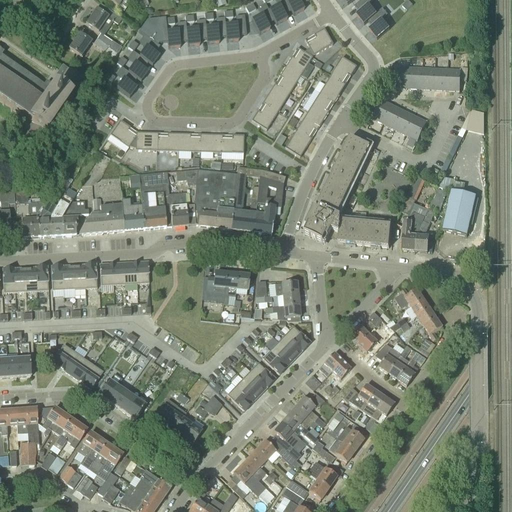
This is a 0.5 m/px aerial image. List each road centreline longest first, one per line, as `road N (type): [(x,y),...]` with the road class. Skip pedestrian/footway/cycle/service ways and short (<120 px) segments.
road 1 (residential): [(452,511),(477,464),(473,301),(459,276),(392,268)]
road 2 (residential): [(260,54),(175,66),(148,106),(155,121),(233,122),(261,82),(262,66)]
road 3 (residential): [(285,253),(173,246),(147,255),(0,257)]
road 4 (residential): [(285,253),(309,177),(371,71),(332,12)]
road 5 (residential): [(198,478),(66,395),(0,400)]
road 6 (secondary): [(386,511),(511,332)]
road 7 (residential): [(198,478),(328,340)]
road 8 (residential): [(330,511),(406,401)]
